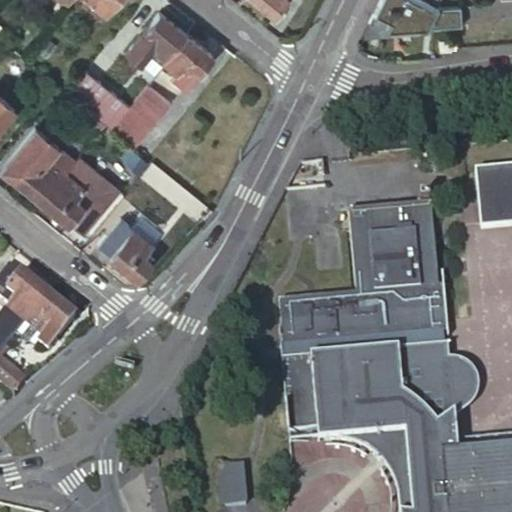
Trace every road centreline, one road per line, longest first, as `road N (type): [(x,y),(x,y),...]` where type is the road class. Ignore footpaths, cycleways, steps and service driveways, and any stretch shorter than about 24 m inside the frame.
road 1 (residential): [(511,68),(309,79)]
road 2 (residential): [(309,79),(222,250)]
road 3 (residential): [(135,318),(0,208)]
road 4 (residential): [(164,376),(203,307),(222,250)]
road 5 (residential): [(309,79),(205,0)]
